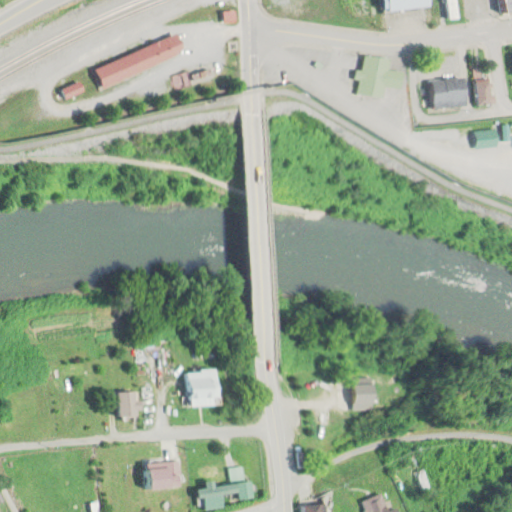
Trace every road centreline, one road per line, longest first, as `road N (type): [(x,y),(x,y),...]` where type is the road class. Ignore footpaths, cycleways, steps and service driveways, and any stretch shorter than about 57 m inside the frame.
road 1 (residential): [(0,486),(34,447),(281,428)]
road 2 (residential): [(253,28),(413,47),(511,33)]
road 3 (secondary): [(275,369),(255,116)]
road 4 (residential): [(511,435),(465,421),(427,424),(285,490)]
road 5 (secondary): [(286,511),(275,369)]
